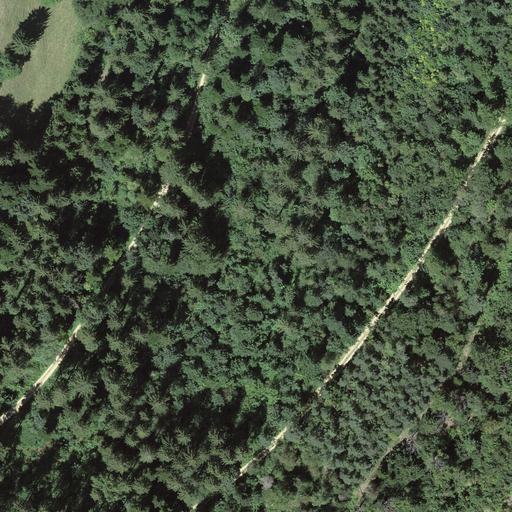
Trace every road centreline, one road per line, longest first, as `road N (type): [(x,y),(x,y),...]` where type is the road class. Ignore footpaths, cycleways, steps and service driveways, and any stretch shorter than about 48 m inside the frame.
road 1 (track): [(511,97),(454,211),(346,356),(275,437),(192,511)]
road 2 (track): [(229,0),(166,188),(82,326),(0,422)]
road 3 (track): [(0,291),(73,166),(146,0)]
road 4 (track): [(335,511),(457,358),(511,241)]
road 5 (track): [(318,239),(356,53),(357,0)]
